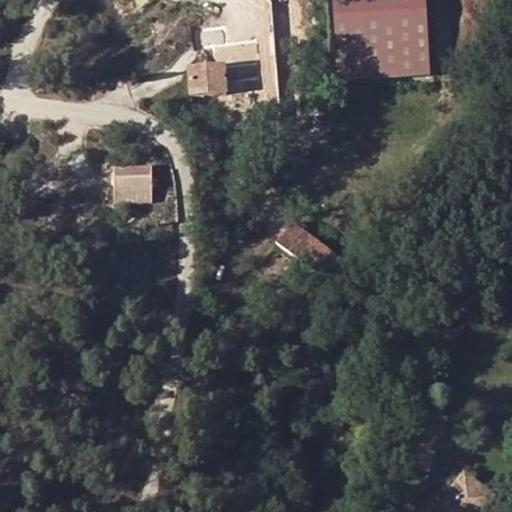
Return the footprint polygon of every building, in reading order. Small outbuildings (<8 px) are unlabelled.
[(431,76),(426,0),(335,0),(340,82),(431,76)] [(222,81),(236,80),(245,79),(240,45),(206,47),(207,69),(183,71),(186,99),(224,96),(222,81)] [(222,81),(224,96),(239,94),(236,80),(222,81)] [(111,207),(149,206),(148,175),(112,176),(111,207)] [(312,275),(340,263),(312,242),(289,227),(271,247),(312,275)] [(421,470),(422,453),(431,453),(435,453),(436,424),(413,423),(411,470),(421,470)] [(422,453),(421,470),(431,471),(431,453),(422,453)] [(509,511),(510,511),(476,484),(452,511),(449,511),(432,498),(420,511),(509,511)]
